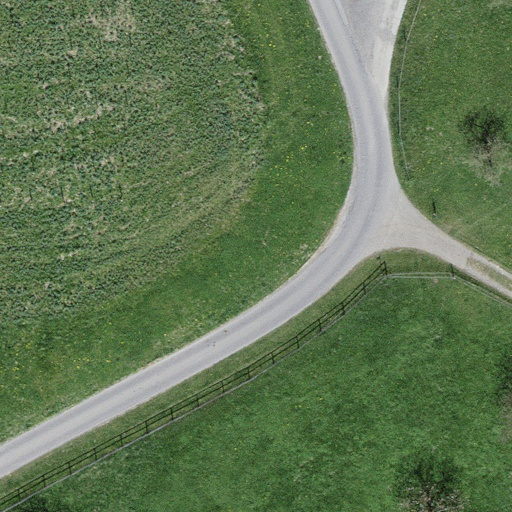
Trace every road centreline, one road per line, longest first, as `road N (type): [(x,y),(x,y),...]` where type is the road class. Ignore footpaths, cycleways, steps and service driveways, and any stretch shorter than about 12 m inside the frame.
road 1 (track): [(353,49),(375,127),(375,209),(347,261),(302,307),(0,470)]
road 2 (track): [(375,209),(511,287)]
